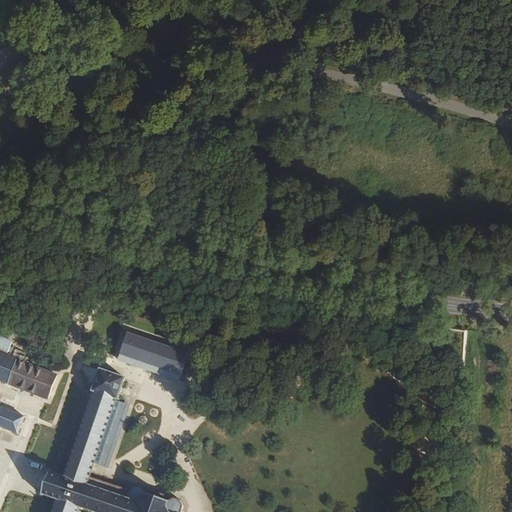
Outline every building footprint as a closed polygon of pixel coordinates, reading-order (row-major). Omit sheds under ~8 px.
[(15,343),(0,336),(0,352),(10,357),(15,343)] [(10,357),(0,352),(0,379),(48,400),(50,401),(60,378),(10,357)] [(129,382),(104,373),(66,474),(61,472),(53,469),(44,495),(43,497),(50,500),(55,502),(51,511),(80,511),(81,511),(82,511),(182,511),(181,506),(149,494),(139,491),(132,496),(92,480),(96,470),(126,390),(129,382)] [(166,401),(139,391),(134,405),(162,413),(166,401)] [(0,428),(16,435),(23,418),(0,407),(0,428)]
